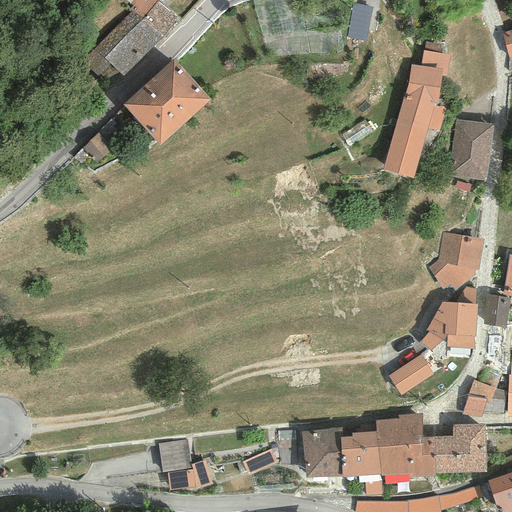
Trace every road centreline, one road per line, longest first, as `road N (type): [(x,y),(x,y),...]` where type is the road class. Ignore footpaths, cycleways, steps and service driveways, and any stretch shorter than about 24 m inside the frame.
road 1 (unclassified): [(0,485),(197,506),(305,504),(327,511)]
road 2 (tertiary): [(0,210),(213,0)]
